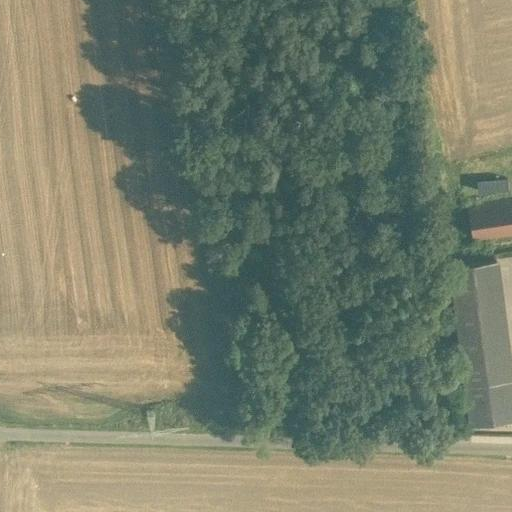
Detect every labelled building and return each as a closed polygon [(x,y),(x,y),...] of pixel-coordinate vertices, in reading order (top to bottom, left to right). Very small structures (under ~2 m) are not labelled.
[(479,185),(508,184),(507,176),(479,177),(479,185)] [(511,196),(467,203),(473,242),(511,235),(511,196)] [(496,257),(448,264),(460,357),(508,351),(496,257)] [(508,351),(460,357),(464,383),(511,377),(508,351)] [(511,377),(464,383),(469,423),(511,417),(511,377)] [(225,511),(226,495),(57,491),(56,511),(225,511)]
